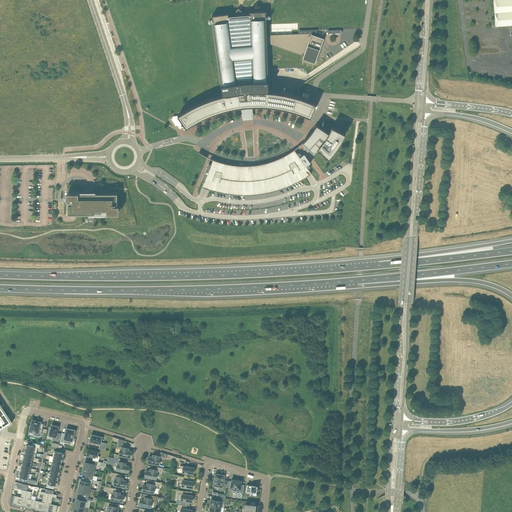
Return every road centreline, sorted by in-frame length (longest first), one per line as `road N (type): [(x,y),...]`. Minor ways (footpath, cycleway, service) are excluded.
road 1 (motorway): [(377,265),(216,276),(0,275)]
road 2 (motorway): [(0,288),(355,280)]
road 3 (secondary): [(416,101),(392,423)]
road 4 (secondary): [(401,420),(423,111)]
road 5 (residential): [(20,437),(28,410),(81,424),(63,511)]
road 6 (motorway): [(355,280),(459,280),(511,295)]
road 7 (motorway): [(355,280),(511,262)]
road 8 (motorway): [(511,241),(377,265)]
road 9 (motorway): [(511,250),(377,265)]
